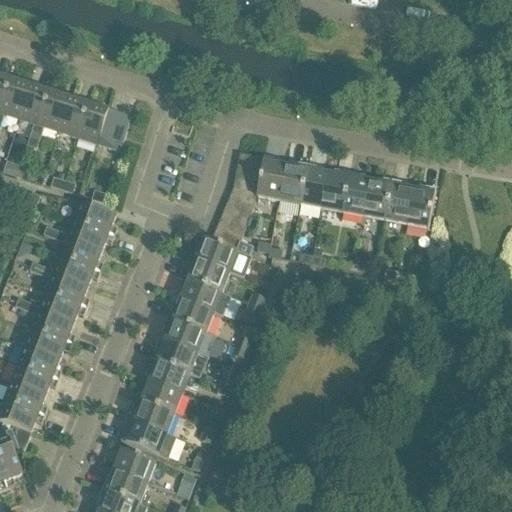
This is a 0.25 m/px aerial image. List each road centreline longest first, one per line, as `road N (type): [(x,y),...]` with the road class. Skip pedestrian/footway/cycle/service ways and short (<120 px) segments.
road 1 (residential): [(163,220),(130,208),(168,96),(0,40)]
road 2 (residential): [(57,509),(163,220)]
road 3 (residential): [(511,174),(239,118)]
road 4 (residential): [(511,43),(274,0)]
road 5 (residential): [(163,220),(200,232),(239,118)]
